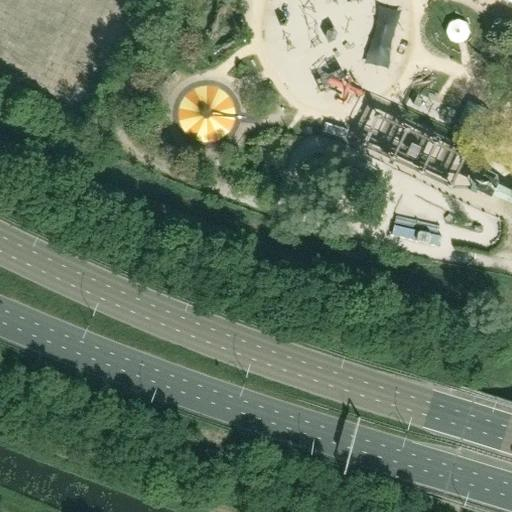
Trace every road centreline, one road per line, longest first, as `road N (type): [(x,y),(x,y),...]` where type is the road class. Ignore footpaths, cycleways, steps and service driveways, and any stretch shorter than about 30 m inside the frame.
road 1 (primary): [(511,434),(208,336),(0,243)]
road 2 (primary): [(0,317),(193,391),(511,491)]
